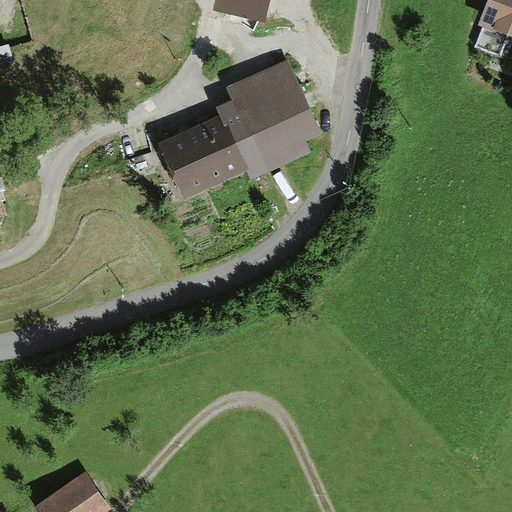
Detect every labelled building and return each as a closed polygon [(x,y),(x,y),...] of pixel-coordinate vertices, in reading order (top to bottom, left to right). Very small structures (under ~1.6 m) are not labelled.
[(511,51),(511,0),(497,0),(476,52),(507,64),(511,51)] [(0,71),(15,68),(10,46),(0,47),(0,71)] [(166,143),(189,199),(255,171),(259,180),(313,158),(306,141),(321,135),(291,64),(234,88),(239,101),(226,106),(230,116),(166,143)] [(0,223),(10,221),(0,186),(0,223)] [(43,506),(46,511),(109,511),(113,510),(90,475),(43,506)]
